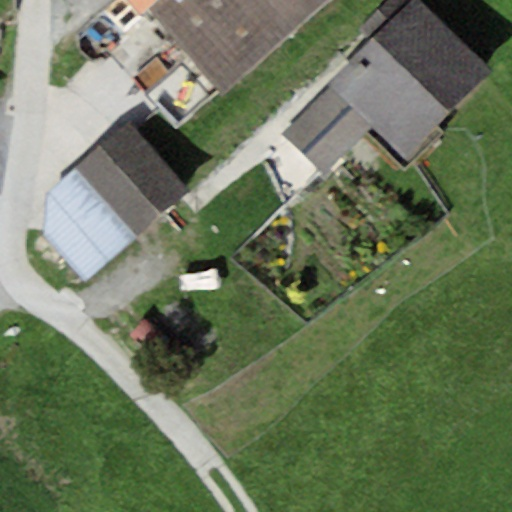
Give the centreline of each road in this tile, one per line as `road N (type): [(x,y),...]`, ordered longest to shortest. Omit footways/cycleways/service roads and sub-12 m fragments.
road 1 (residential): [(99,350),(23,283),(11,257),(34,94),(34,0)]
road 2 (track): [(240,511),(227,485),(99,350)]
